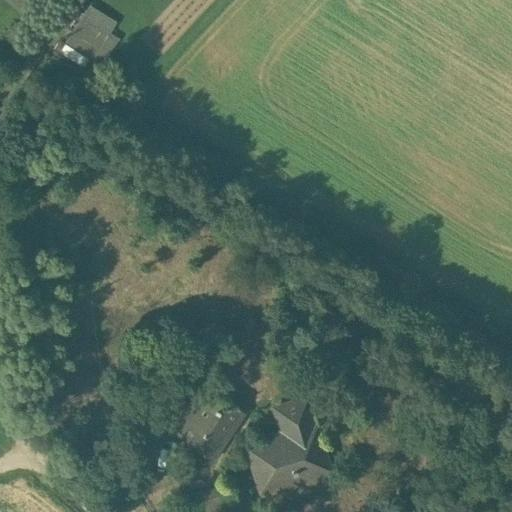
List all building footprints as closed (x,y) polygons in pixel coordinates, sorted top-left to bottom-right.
[(109,32),(115,22),(89,5),(64,42),(60,39),(54,49),(83,67),(88,58),(100,66),(118,37),(109,32)] [(243,411),(197,379),(166,425),(212,456),(243,411)] [(306,397),(274,407),(282,431),(246,442),(262,492),(281,486),(329,471),(306,397)] [(329,471),(281,486),(285,498),(333,483),(329,471)] [(233,483),(204,495),(209,511),(241,511),(243,511),(233,483)] [(209,511),(204,495),(177,504),(180,511),(209,511)]
